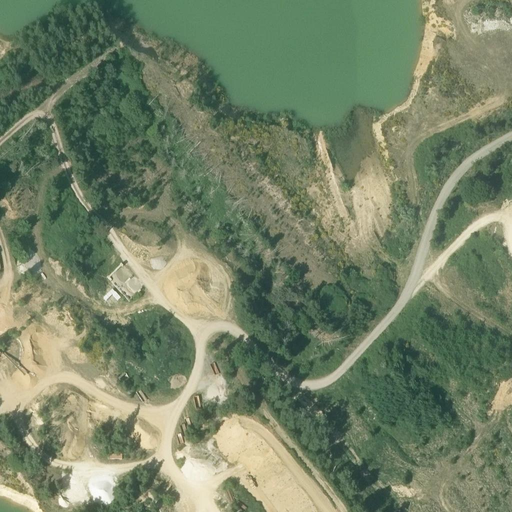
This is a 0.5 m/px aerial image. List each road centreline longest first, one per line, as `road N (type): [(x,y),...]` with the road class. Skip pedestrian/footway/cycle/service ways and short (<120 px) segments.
road 1 (track): [(274,511),(253,485),(197,487),(172,467),(169,434),(195,382),(197,346),(66,169),(56,129),(62,88),(0,104)]
road 2 (track): [(287,373),(314,386),(332,374),(427,270),(487,219),(511,212)]
